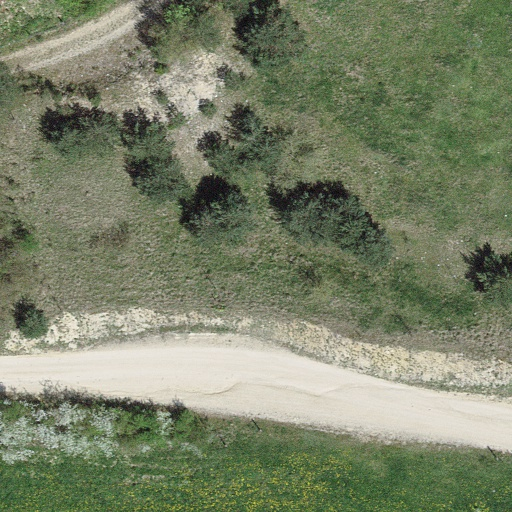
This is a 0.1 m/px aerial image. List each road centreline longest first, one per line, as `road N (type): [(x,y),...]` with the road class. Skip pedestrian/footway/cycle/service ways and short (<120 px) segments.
road 1 (track): [(511,419),(387,397),(0,379)]
road 2 (track): [(0,72),(154,0)]
